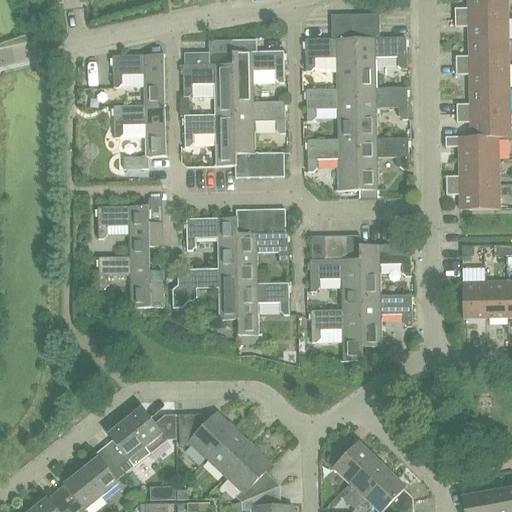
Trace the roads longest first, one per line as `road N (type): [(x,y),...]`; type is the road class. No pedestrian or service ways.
road 1 (residential): [(0,496),(134,394),(257,391),(312,437)]
road 2 (residential): [(431,205),(425,0)]
road 3 (residential): [(300,193),(294,0)]
road 4 (residential): [(0,58),(170,22)]
road 5 (residential): [(170,22),(173,193)]
road 6 (residential): [(435,362),(431,205)]
road 7 (residential): [(444,511),(443,482),(354,404)]
road 8 (residential): [(300,193),(173,193)]
